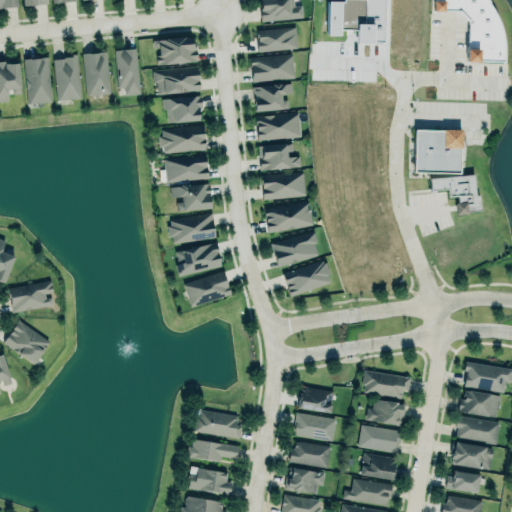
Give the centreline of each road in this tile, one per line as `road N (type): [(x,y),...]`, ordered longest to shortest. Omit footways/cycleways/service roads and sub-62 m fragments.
road 1 (residential): [(253,511),(272,386),(270,325),(247,240),(218,5)]
road 2 (residential): [(420,60),(406,94),(405,167),(438,370),(414,511)]
road 3 (residential): [(511,298),(270,325)]
road 4 (residential): [(272,360),(488,328),(511,332)]
road 5 (residential): [(0,28),(218,5)]
